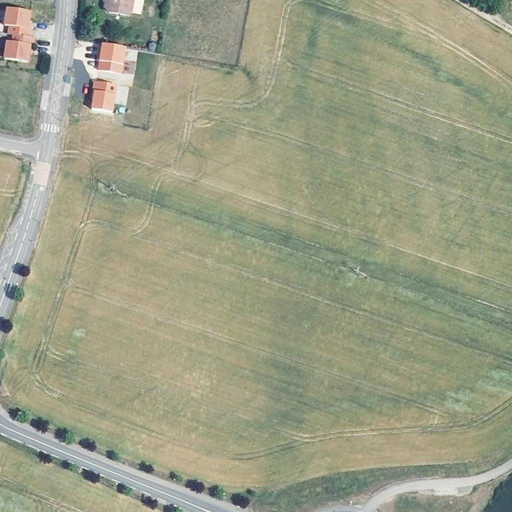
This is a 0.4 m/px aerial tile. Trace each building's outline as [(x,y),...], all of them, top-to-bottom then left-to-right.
[(115,0),(114,10),(114,13),(133,17),(138,9),(139,0),(115,0)] [(30,11),(7,8),(4,24),(9,25),(8,33),(13,34),(28,36),(30,28),(27,28),(28,21),(30,11)] [(28,36),(13,34),(12,42),(7,41),(5,50),(4,58),(27,61),(28,52),(30,45),(32,46),(33,37),(28,36)] [(130,50),(105,45),(104,54),(106,54),(104,63),(102,71),(125,76),(130,50)] [(120,87),(98,83),(96,93),(98,93),(97,100),(95,111),(115,114),(120,87)]
